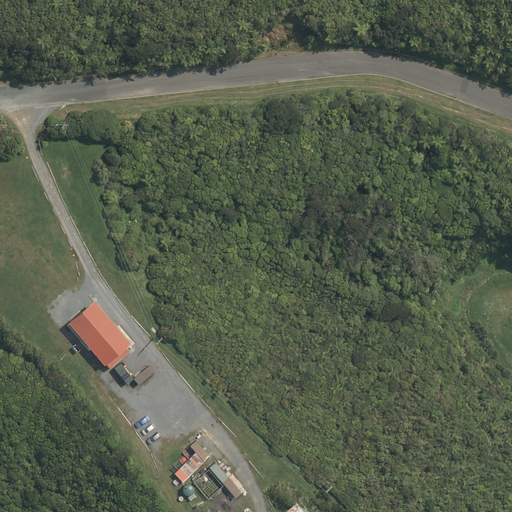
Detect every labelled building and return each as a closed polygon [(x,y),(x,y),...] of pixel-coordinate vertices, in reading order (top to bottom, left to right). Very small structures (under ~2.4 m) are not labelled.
[(94,299),(67,321),(69,323),(67,325),(87,348),(89,346),(104,364),(106,363),(110,368),(131,351),(128,348),(131,346),(129,343),(130,341),(94,299)] [(112,367),(129,386),(134,382),(136,384),(151,372),(132,350),(112,367)] [(194,468),(210,455),(200,443),(193,449),(196,453),(187,460),(194,468)] [(217,465),(221,462),(216,455),(212,458),(217,465)] [(224,473),(229,469),(223,462),(218,466),(224,473)]
